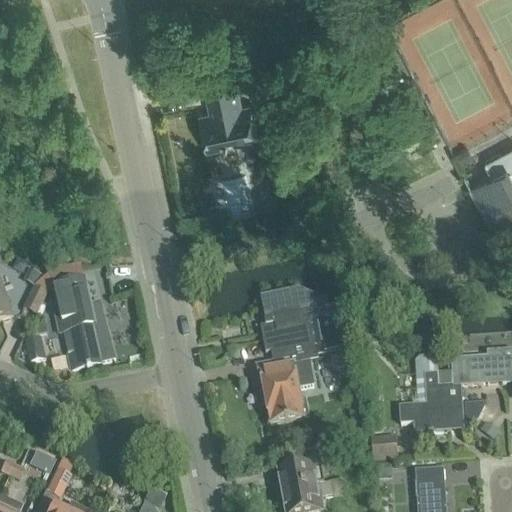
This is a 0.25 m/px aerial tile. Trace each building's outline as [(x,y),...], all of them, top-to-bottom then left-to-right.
[(247,85),(261,82),(257,67),(244,71),(247,85)] [(210,111),(200,113),(208,152),(256,142),(249,109),(248,104),(239,107),(233,79),(205,85),(210,111)] [(231,171),(238,162),(226,153),(219,161),(231,171)] [(511,165),(470,188),(494,229),(507,222),(511,231),(511,165)] [(265,210),(276,208),(272,177),(260,179),(265,210)] [(97,328),(87,279),(50,287),(57,316),(54,316),(58,338),(64,337),(68,357),(66,358),(70,376),(102,368),(94,329),(97,328)] [(0,324),(13,320),(0,283),(0,324)] [(37,318),(48,296),(35,289),(23,312),(37,318)] [(343,337),(338,311),(327,313),(326,307),(301,296),(285,299),(285,298),(277,300),(265,303),(269,324),(266,325),(270,343),(264,344),(267,357),(279,355),(292,353),(294,364),(344,355),(340,337),(343,337)] [(34,363),(49,360),(46,339),(31,342),(34,363)] [(302,406),(294,364),(292,353),(279,355),(281,367),(258,371),(261,384),(262,384),(271,430),(306,424),(306,422),(309,422),(306,406),(302,406)] [(511,388),(511,353),(487,355),(487,362),(452,364),(452,376),(453,391),(462,392),(485,391),(484,389),(503,387),(503,389),(511,388)] [(355,378),(352,358),(342,359),(346,380),(355,378)] [(425,378),(438,377),(437,358),(419,359),(415,363),(418,410),(427,410),(425,378)] [(465,436),(462,392),(453,391),(452,376),(438,377),(425,378),(427,410),(418,410),(400,411),(401,428),(415,428),(415,438),(465,436)] [(397,465),(396,441),(373,443),(374,466),(397,465)] [(345,498),(341,483),(324,486),(318,455),(305,457),(307,465),(293,468),(294,473),(280,476),(286,511),(322,511),(321,502),(333,499),(333,501),(345,498)] [(0,474),(9,479),(14,468),(5,464),(0,474)] [(61,466),(57,474),(67,479),(71,470),(61,466)] [(18,484),(24,472),(14,468),(9,479),(18,484)] [(378,483),(392,482),(390,470),(376,471),(378,483)] [(446,511),(444,473),(416,475),(417,511),(446,511)] [(59,501),(70,480),(67,479),(57,474),(47,495),(59,501)] [(20,511),(21,511),(0,501),(0,511),(20,511)]
